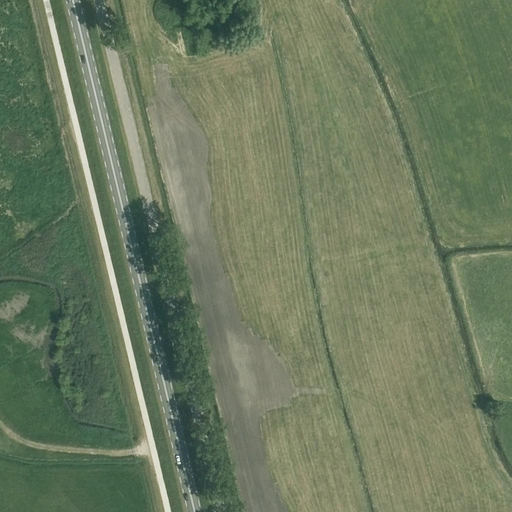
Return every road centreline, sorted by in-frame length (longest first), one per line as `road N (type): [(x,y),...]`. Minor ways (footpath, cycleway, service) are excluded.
road 1 (unclassified): [(220,511),(98,0)]
road 2 (primary): [(193,511),(72,0)]
road 3 (track): [(153,450),(28,444),(0,427)]
